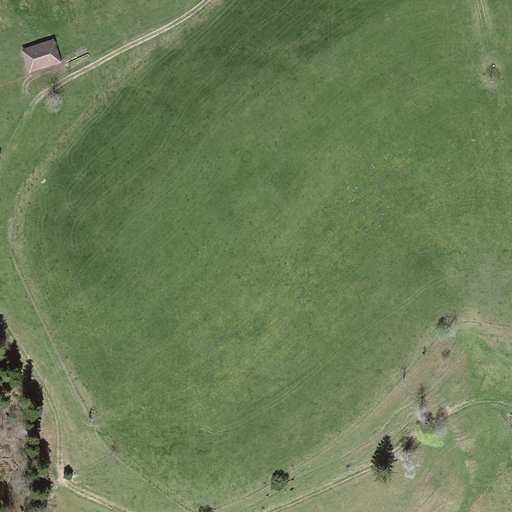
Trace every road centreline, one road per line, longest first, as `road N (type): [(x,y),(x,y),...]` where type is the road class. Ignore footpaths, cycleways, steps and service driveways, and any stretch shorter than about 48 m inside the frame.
road 1 (track): [(511,406),(461,406),(391,457),(274,511)]
road 2 (track): [(117,511),(59,476),(48,404),(0,323)]
road 3 (track): [(206,0),(46,90)]
